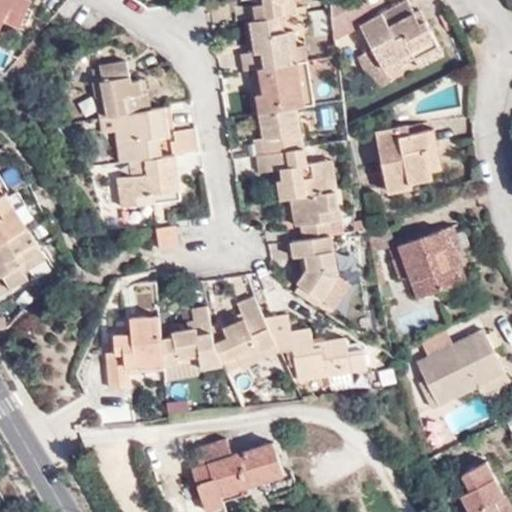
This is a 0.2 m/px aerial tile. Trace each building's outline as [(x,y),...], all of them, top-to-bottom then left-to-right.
[(0,0),(0,14),(3,15),(9,0),(0,0)] [(236,0),(238,11),(262,8),(278,5),(277,0),(236,0)] [(368,28),(381,49),(408,34),(410,39),(434,26),(419,0),(371,0),(366,3),(364,0),(315,0),(317,13),(320,29),(357,9),(368,28)] [(262,8),(238,11),(234,12),(239,41),(225,44),(228,61),(244,58),(277,52),(276,38),(267,39),(262,8)] [(434,26),(410,39),(416,50),(440,36),(434,26)] [(386,62),(381,49),(368,28),(356,35),(373,68),(386,62)] [(277,52),(244,58),(249,87),(241,88),(244,105),(294,96),(287,51),(277,52)] [(94,111),(104,109),(136,103),(131,75),(118,77),(113,52),(75,59),(80,93),(91,90),(94,111)] [(80,93),(84,113),(94,111),(91,90),(80,93)] [(243,148),(292,139),(286,106),(295,105),(294,96),(244,105),(248,128),(240,130),(243,148)] [(104,127),(108,157),(115,156),(149,151),(146,129),(155,127),(151,100),(136,103),(104,109),(106,126),(104,127)] [(397,123),(396,118),(375,121),(384,180),(409,177),(408,168),(431,164),(430,154),(440,152),(434,117),(397,123)] [(157,139),(158,149),(163,149),(184,145),(180,125),(160,129),(161,139),(157,139)] [(300,137),(292,139),(243,148),(246,167),(270,162),(272,175),(267,176),(268,191),(280,188),(326,180),(322,154),(304,157),(300,137)] [(158,149),(149,151),(115,156),(117,172),(102,175),(106,205),(168,195),(163,149),(158,149)] [(289,218),(292,234),(323,228),(320,213),(331,211),(326,180),(280,188),(283,219),(289,218)] [(0,231),(12,224),(0,202),(0,231)] [(384,215),(364,224),(368,245),(388,240),(384,215)] [(145,241),(168,238),(165,216),(142,220),(145,241)] [(463,269),(440,218),(393,242),(397,251),(390,255),(398,273),(409,267),(420,291),(463,269)] [(12,224),(0,231),(0,283),(16,274),(8,260),(27,247),(14,223),(12,224)] [(323,228),(292,234),(283,236),(284,248),(295,248),(296,260),(289,273),(314,290),(330,260),(325,228),(323,228)] [(251,346),(267,339),(253,312),(239,285),(225,292),(230,305),(216,309),(215,307),(205,312),(211,328),(200,333),(202,343),(209,355),(221,347),(229,362),(254,350),(251,346)] [(149,332),(151,354),(152,357),(190,351),(192,361),(211,358),(209,355),(202,343),(200,333),(195,301),(181,303),(183,321),(161,325),(162,329),(149,332)] [(151,354),(149,332),(146,304),(115,308),(118,327),(101,329),(103,345),(95,346),(99,380),(117,377),(115,360),(151,354)] [(280,319),(278,308),(253,312),(267,339),(268,342),(283,340),(287,367),(318,362),(317,352),(337,349),(339,359),(358,356),(354,334),(336,337),(334,323),(301,328),(298,315),(280,319)] [(483,316),(413,354),(432,396),(503,356),(483,316)] [(317,352),(318,362),(339,359),(337,349),(317,352)] [(439,411),(511,372),(503,356),(432,396),(439,411)] [(230,447),(226,429),(206,434),(194,436),(198,456),(195,456),(206,503),(226,499),(225,487),(282,474),(273,437),(230,447)] [(506,511),(503,504),(511,500),(488,451),(463,463),(470,479),(464,482),(472,498),(467,500),(472,511),(506,511)]
